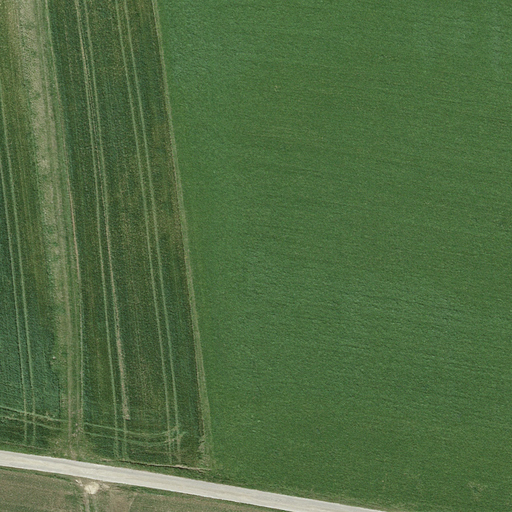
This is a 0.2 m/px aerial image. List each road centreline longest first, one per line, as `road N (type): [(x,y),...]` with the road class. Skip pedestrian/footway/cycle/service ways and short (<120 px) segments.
road 1 (track): [(35,0),(73,411),(92,511)]
road 2 (unclassified): [(0,459),(336,511)]
